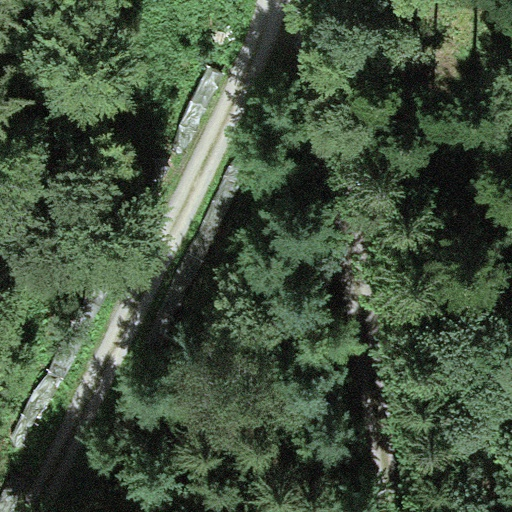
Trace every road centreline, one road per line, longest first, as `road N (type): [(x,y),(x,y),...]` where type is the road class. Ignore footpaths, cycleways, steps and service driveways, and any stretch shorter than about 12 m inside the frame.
road 1 (track): [(286,0),(34,511)]
road 2 (track): [(290,0),(362,314),(388,511)]
